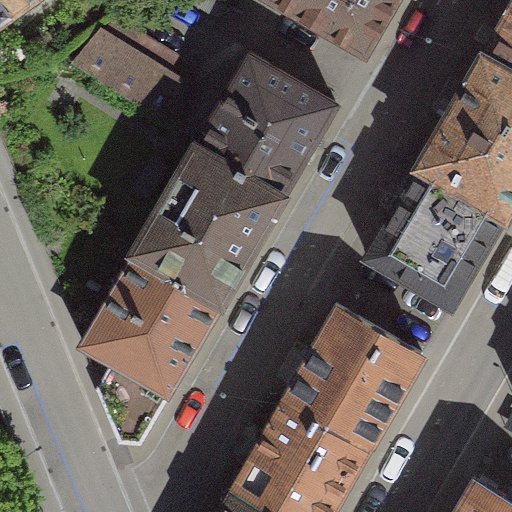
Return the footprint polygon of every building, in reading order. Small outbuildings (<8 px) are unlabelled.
[(0,0),(0,34),(48,0),(0,0)] [(161,0),(156,8),(211,43),(217,33),(165,0),(161,0)] [(251,0),(241,18),(353,80),(398,0),(251,0)] [(511,0),(507,0),(500,14),(495,11),(482,33),(488,36),(466,73),(511,99),(511,0)] [(160,148),(183,108),(160,93),(170,77),(109,41),(65,89),(160,148)] [(272,216),(326,126),(234,71),(179,162),(272,216)] [(511,218),(511,100),(462,71),(392,194),(396,197),(490,250),(493,252),(511,218)] [(218,293),(272,216),(179,162),(137,248),(218,293)] [(440,338),(490,250),(396,197),(346,284),(440,338)] [(121,435),(137,435),(218,293),(137,248),(87,336),(117,352),(100,382),(121,435)] [(319,329),(266,425),(359,475),(412,379),(319,329)] [(266,425),(217,511),(334,511),(359,475),(266,425)] [(511,511),(511,485),(473,464),(446,511),(511,511)]
